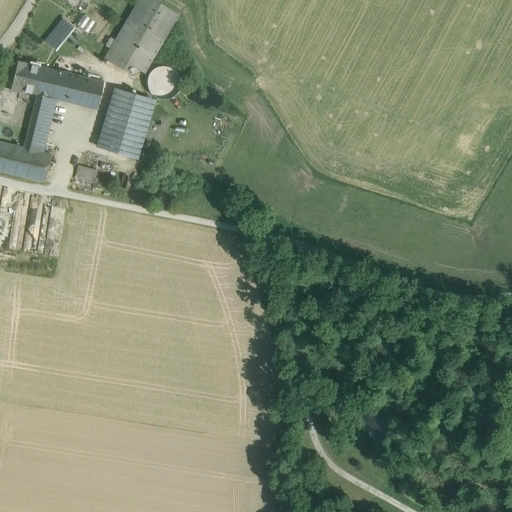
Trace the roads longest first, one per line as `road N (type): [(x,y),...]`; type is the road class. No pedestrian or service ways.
road 1 (unclassified): [(267,232),(304,362),(315,440),(346,477),(406,511)]
road 2 (unclassified): [(0,181),(267,232)]
road 3 (unclassified): [(267,232),(439,292),(511,296)]
